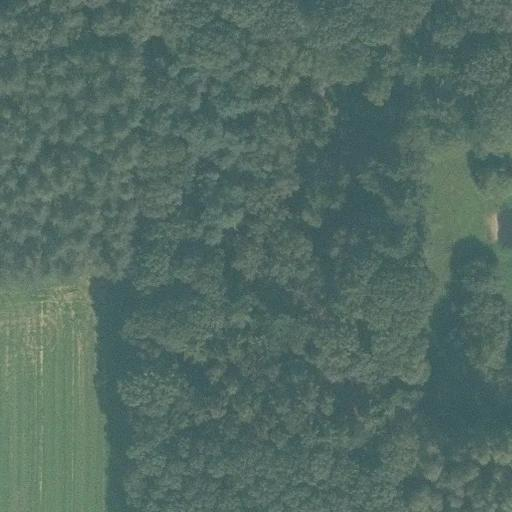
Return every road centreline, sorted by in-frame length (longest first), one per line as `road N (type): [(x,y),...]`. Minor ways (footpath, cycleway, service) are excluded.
road 1 (track): [(153,16),(511,20)]
road 2 (track): [(153,16),(0,38)]
